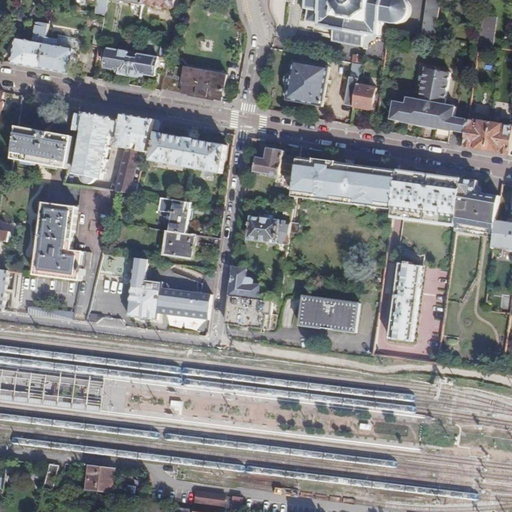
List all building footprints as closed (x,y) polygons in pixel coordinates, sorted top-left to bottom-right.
[(114,0),(133,3),(132,7),(133,10),(134,12),(136,15),(138,16),(143,18),(146,1),(146,0),(114,0)] [(393,24),(397,23),(400,23),(403,23),(408,20),(410,18),(413,14),(414,11),(414,7),(413,5),(412,2),(411,0),(310,0),(310,1),(309,8),(309,10),(307,22),(307,23),(319,24),(318,28),(334,30),(332,42),(347,44),(363,47),(363,46),(366,47),(368,36),(380,38),(380,37),(383,37),(385,24),(388,24),(388,23),(393,24)] [(429,0),(425,36),(437,37),(441,0),(429,0)] [(49,38),(51,26),(39,24),(35,42),(18,39),(14,64),(30,67),(43,69),(49,38)] [(49,38),(43,69),(59,72),(70,74),(75,50),(58,46),(59,40),(49,38)] [(481,39),(480,46),(492,47),(493,40),(481,39)] [(163,43),(160,57),(166,58),(169,44),(163,43)] [(122,73),(131,75),(136,52),(110,48),(107,67),(119,69),(123,70),(122,73)] [(136,52),(131,75),(141,77),(142,73),(145,74),(156,76),(157,71),(167,73),(169,59),(166,58),(160,57),(136,52)] [(363,56),(356,54),(355,61),(362,62),(363,56)] [(331,68),(297,61),(294,73),(291,73),(288,86),(292,87),(289,101),(324,107),(331,68)] [(360,84),(363,65),(355,63),(347,104),(356,106),(360,84)] [(166,77),(164,89),(168,90),(189,94),(189,95),(205,98),(215,100),(216,98),(222,100),(224,92),(225,92),(228,75),(187,67),(184,80),(166,77)] [(184,69),(175,67),(174,76),(182,77),(184,69)] [(470,120),(470,119),(456,117),(458,106),(446,104),(451,72),(427,68),(421,99),(409,97),(408,104),(395,102),(393,119),(468,133),(470,120)] [(378,87),(360,84),(356,106),(374,110),(378,87)] [(156,120),(123,114),(122,123),(120,139),(119,146),(130,149),(120,190),(139,193),(141,183),(135,181),(139,162),(146,163),(153,130),(156,120)] [(87,117),(78,116),(77,131),(86,133),(84,143),(82,143),(82,147),(84,147),(82,156),(80,155),(80,158),(82,158),(80,168),(78,168),(77,169),(80,170),(79,176),(84,177),(86,182),(88,183),(90,185),(93,185),(95,184),(97,183),(99,182),(100,180),(105,180),(106,175),(108,175),(108,173),(106,173),(108,162),(110,163),(110,160),(108,160),(110,150),(112,150),(112,148),(111,148),(112,137),(120,139),(122,123),(115,122),(115,120),(111,120),(110,121),(94,119),(93,118),(92,117),(92,116),(88,116),(87,117)] [(162,121),(156,120),(153,130),(160,131),(162,121)] [(468,133),(466,147),(478,149),(489,151),(492,129),(482,128),(483,125),(477,124),(478,122),(470,120),(468,133)] [(492,129),(489,151),(511,154),(511,126),(507,126),(507,129),(502,127),(501,131),(492,129)] [(76,138),(20,127),(17,160),(71,170),(76,138)] [(228,147),(158,134),(154,161),(223,173),(228,147)] [(300,160),(300,159),(287,156),(287,152),(270,149),(268,159),(260,158),(257,172),(283,177),(284,170),(299,173),(300,160)] [(300,160),(299,173),(296,193),(314,195),(314,199),(332,201),(332,197),(358,201),(358,205),(375,207),(376,203),(395,206),(398,187),(400,174),(300,160)] [(400,169),(400,174),(398,187),(395,206),(393,218),(404,220),(411,171),(400,169)] [(458,227),(464,178),(411,171),(404,220),(458,227)] [(475,192),(477,192),(479,180),(464,178),(458,227),(486,231),(491,197),(480,195),(478,197),(474,197),(475,192)] [(499,221),(502,196),(491,194),(491,197),(486,231),(497,233),(499,221)] [(189,233),(194,202),(164,198),(163,208),(176,210),(172,230),(189,233)] [(47,203),(42,236),(75,241),(81,209),(47,203)] [(294,209),(285,207),(284,214),(294,216),(294,209)] [(251,239),(290,244),(292,232),(293,223),(272,220),(264,219),(253,217),(251,239)] [(511,223),(499,221),(497,233),(495,247),(511,249),(511,223)] [(293,222),(293,223),(292,232),(301,233),(302,223),(293,222)] [(172,230),(170,230),(165,254),(195,259),(199,235),(189,233),(172,230)] [(0,248),(1,240),(15,242),(16,240),(13,239),(13,236),(16,236),(17,233),(0,231),(0,248)] [(91,268),(93,252),(74,249),(75,241),(42,236),(35,275),(81,280),(82,275),(85,275),(87,270),(83,269),(83,267),(91,268)] [(150,258),(138,256),(130,316),(159,320),(160,313),(212,319),(215,295),(164,288),(165,282),(147,279),(150,258)] [(407,264),(401,263),(392,339),(415,342),(424,266),(414,265),(414,262),(408,261),(407,264)] [(237,268),(233,297),(262,301),(263,287),(256,286),(257,282),(255,280),(249,279),(250,270),(237,268)] [(0,270),(0,310),(4,311),(10,272),(7,271),(0,270)] [(304,326),(329,329),(329,324),(336,325),(335,330),(360,334),(364,305),(308,297),(304,326)] [(60,466),(52,465),(46,488),(54,489),(60,466)] [(120,468),(91,465),(88,489),(117,492),(120,468)] [(229,496),(201,493),(200,503),(227,507),(229,496)] [(232,510),(242,511),(244,497),(234,495),(232,510)]
